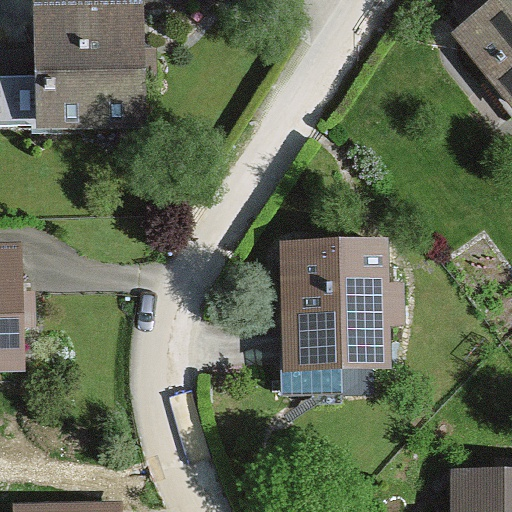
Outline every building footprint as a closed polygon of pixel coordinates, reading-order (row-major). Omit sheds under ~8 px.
[(511,0),(491,16),(451,50),(511,123),(511,121),(511,0)] [(142,15),(34,18),(37,138),(147,135),(145,95),(156,95),(155,55),(143,56),(142,15)] [(20,253),(0,253),(0,381),(25,380),(22,298),(20,253)] [(386,254),(279,257),(282,383),(389,381),(386,254)] [(511,511),(511,482),(450,483),(450,511),(511,511)]
